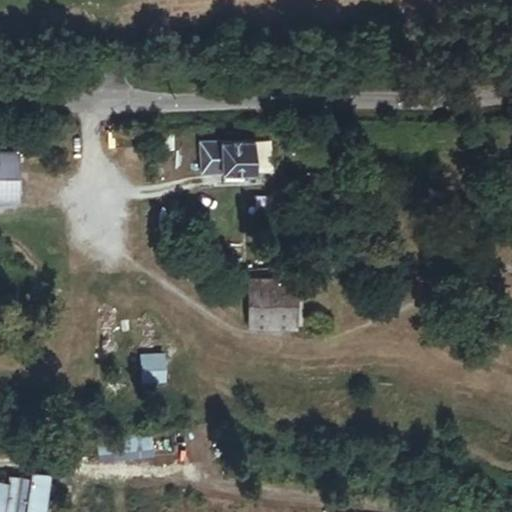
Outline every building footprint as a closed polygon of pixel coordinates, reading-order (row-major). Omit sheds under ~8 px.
[(259,172),(259,142),(204,143),(205,173),(259,172)] [(273,142),(259,142),(259,172),(273,171),(273,142)] [(22,153),(8,153),(0,153),(0,201),(23,201),(22,153)] [(299,296),(299,287),(299,282),(252,281),(251,329),(298,330),(299,296)] [(0,511),(46,511),(52,475),(32,472),(31,478),(11,475),(10,482),(0,480),(0,511)]
